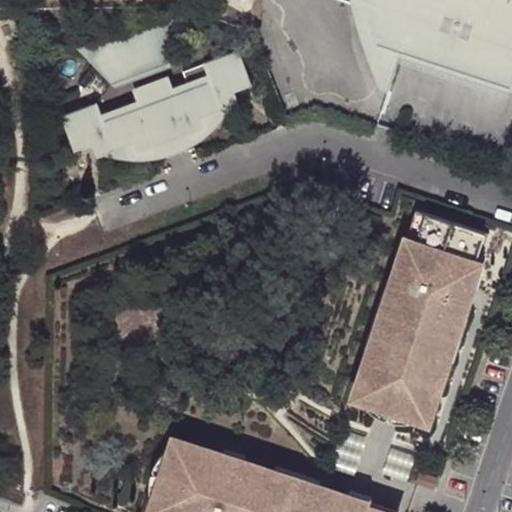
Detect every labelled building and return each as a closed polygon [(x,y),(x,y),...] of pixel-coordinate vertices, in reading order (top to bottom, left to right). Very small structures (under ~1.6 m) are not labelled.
[(511,0),(366,0),(367,7),(383,54),(388,39),(511,80),(511,0)] [(175,49),(182,49),(183,16),(172,16),(161,17),(150,19),(139,21),(129,25),(118,29),(109,34),(99,40),(90,46),(86,50),(109,75),(118,69),(127,64),(136,59),(145,56),(155,53),(165,51),(175,49)] [(99,95),(62,108),(75,142),(94,136),(97,148),(107,144),(112,145),(122,147),(132,147),(142,147),(152,146),(162,144),(171,141),(180,137),(189,133),(198,128),(206,122),(213,116),(220,109),(227,101),(240,96),(236,83),(253,77),(241,43),(204,56),(209,70),(175,82),(171,68),(134,81),(139,96),(103,108),(99,95)] [(415,210),(352,396),(425,421),(488,235),(415,210)] [(341,431),(329,468),(352,476),(365,439),(341,431)] [(144,510),(150,511),(392,511),(393,510),(168,436),(144,510)] [(405,482),(413,457),(389,450),(382,474),(405,482)] [(415,483),(433,489),(436,478),(418,473),(415,483)]
